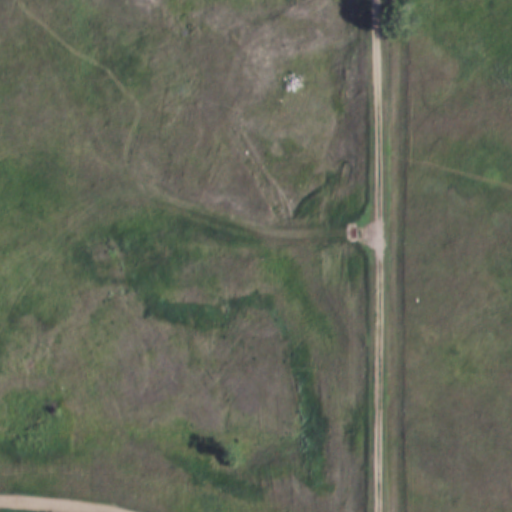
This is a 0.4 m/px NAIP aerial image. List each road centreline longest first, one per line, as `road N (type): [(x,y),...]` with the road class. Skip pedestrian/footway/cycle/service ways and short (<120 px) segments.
road 1 (track): [(378,511),(376,0)]
road 2 (track): [(137,174),(241,228),(379,232)]
